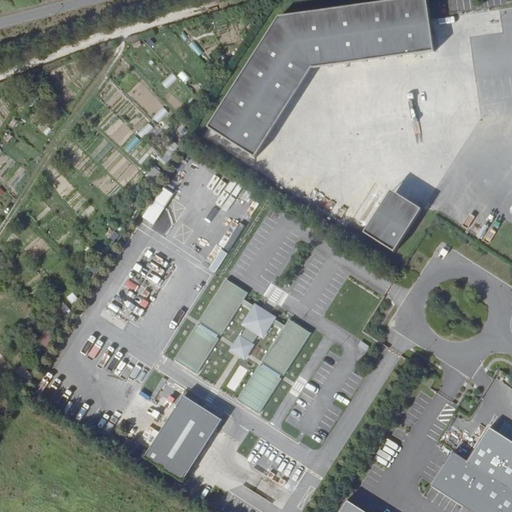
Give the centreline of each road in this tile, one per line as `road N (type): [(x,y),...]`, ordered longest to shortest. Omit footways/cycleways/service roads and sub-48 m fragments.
road 1 (track): [(0,87),(247,0)]
road 2 (unclassified): [(472,273),(431,279),(415,303),(416,323),(444,353),(471,352),(493,334)]
